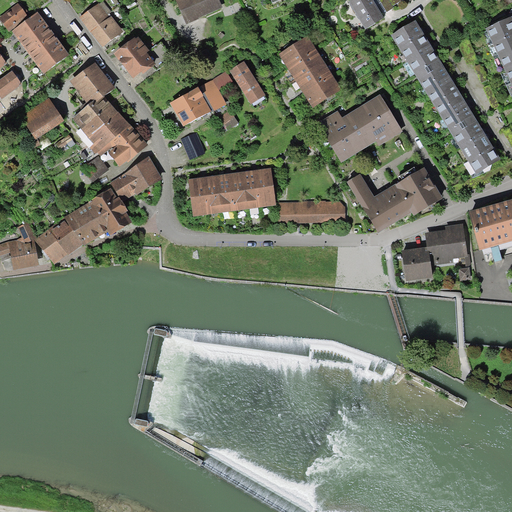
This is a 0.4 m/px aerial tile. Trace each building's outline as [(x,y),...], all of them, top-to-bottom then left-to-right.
[(111,0),(103,0),(83,14),(104,44),(122,31),(113,18),(121,13),(111,0)] [(175,0),(186,24),(223,7),(220,0),(175,0)] [(373,0),(354,0),(349,3),(365,30),(384,19),(373,0)] [(18,4),(0,17),(0,19),(10,32),(28,18),(18,4)] [(69,55),(53,34),(38,13),(12,31),(28,53),(45,74),(69,55)] [(490,42),(511,31),(511,23),(510,20),(485,30),(490,42)] [(416,21),(391,36),(399,49),(424,34),(416,21)] [(495,56),(511,47),(511,31),(490,42),(495,56)] [(137,34),(113,51),(131,77),(151,64),(156,71),(172,59),(161,43),(149,51),(137,34)] [(424,34),(399,49),(408,63),(432,48),(424,34)] [(308,36),(279,54),(287,67),(316,50),(308,36)] [(469,39),(459,44),(468,64),(478,60),(469,39)] [(511,47),(495,56),(501,69),(511,64),(511,47)] [(432,48),(408,63),(416,77),(441,62),(432,48)] [(316,50),(287,67),(295,80),(325,63),(316,50)] [(244,62),(230,71),(251,106),(266,98),(244,62)] [(441,62),(416,77),(424,90),(449,75),(441,62)] [(98,104),(106,97),(117,89),(96,63),(71,83),(86,102),(89,106),(95,101),(98,104)] [(325,63),(295,80),(303,93),(333,77),(325,63)] [(511,64),(501,69),(507,83),(511,80),(511,64)] [(482,67),(476,70),(482,82),(488,79),(482,67)] [(13,72),(0,81),(0,96),(2,100),(22,84),(17,78),(13,72)] [(232,82),(226,72),(170,103),(184,127),(226,104),(218,90),(232,82)] [(449,75),(424,90),(433,104),(457,89),(449,75)] [(333,77),(303,93),(311,107),(341,90),(333,77)] [(365,85),(353,91),(356,98),(368,91),(365,85)] [(490,86),(485,88),(492,106),(498,104),(490,86)] [(457,89),(433,104),(441,118),(466,103),(457,89)] [(351,112),(370,146),(375,142),(377,145),(402,131),(380,94),(351,112)] [(119,113),(106,97),(98,104),(95,101),(89,106),(86,102),(79,109),(81,112),(73,119),(89,137),(119,113)] [(64,124),(50,100),(22,116),(36,140),(64,124)] [(466,103),(441,118),(450,131),(474,116),(466,103)] [(230,111),(220,117),(229,129),(238,123),(230,111)] [(370,146),(351,112),(342,117),(338,111),(318,122),(342,162),(370,146)] [(110,143),(131,127),(119,113),(89,137),(95,145),(91,148),(99,157),(113,146),(110,143)] [(474,116),(450,131),(458,145),(483,130),(474,116)] [(148,147),(131,127),(110,143),(113,146),(115,149),(109,153),(120,168),(128,161),(129,162),(148,147)] [(483,130),(458,145),(466,159),(491,144),(483,130)] [(198,133),(181,140),(190,160),(206,153),(198,133)] [(70,136),(57,144),(60,149),(73,141),(70,136)] [(491,144),(466,159),(475,172),(499,157),(491,144)] [(109,170),(99,157),(84,169),(94,181),(109,170)] [(110,183),(113,187),(122,201),(136,193),(137,195),(161,179),(148,159),(110,183)] [(361,175),(347,183),(377,234),(412,213),(414,216),(444,199),(426,169),(374,199),(361,175)] [(272,170),(258,171),(263,208),(277,206),(272,170)] [(258,171),(245,173),(250,210),(263,208),(258,171)] [(245,173),(231,175),(236,212),(250,210),(245,173)] [(231,175),(218,177),(222,214),(236,212),(231,175)] [(218,177),(204,179),(208,215),(222,214),(218,177)] [(204,179),(189,180),(194,217),(208,215),(204,179)] [(89,202),(108,233),(110,237),(132,224),(126,213),(128,212),(122,201),(113,187),(89,202)] [(511,201),(470,213),(481,251),(491,249),(499,246),(511,242),(511,201)] [(108,233),(89,202),(64,218),(66,220),(85,245),(84,246),(108,233)] [(346,202),(279,203),(279,222),(346,221),(346,202)] [(85,245),(66,220),(53,230),(52,228),(36,240),(55,265),(68,255),(69,257),(85,245)] [(39,265),(33,240),(38,239),(30,222),(18,227),(22,238),(17,241),(9,243),(0,245),(0,255),(0,257),(11,253),(15,269),(39,265)] [(430,249),(432,267),(454,265),(454,261),(469,259),(465,224),(444,226),(444,231),(425,233),(427,249),(430,249)] [(503,262),(499,246),(491,249),(495,264),(499,263),(503,262)] [(430,249),(427,249),(402,252),(406,283),(433,280),(432,267),(430,249)] [(468,268),(458,269),(459,280),(469,278),(468,268)]
